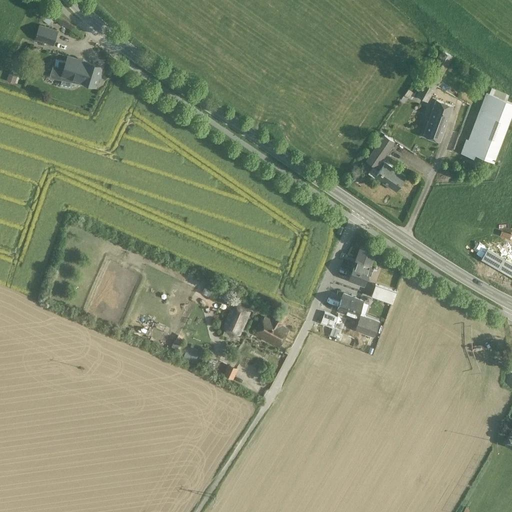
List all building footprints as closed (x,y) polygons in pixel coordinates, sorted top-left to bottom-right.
[(57,32),(40,26),(36,38),(53,44),(57,32)] [(442,49),(417,94),(428,100),(453,56),(442,49)] [(102,66),(68,56),(64,68),(53,65),(49,77),(81,83),(82,81),(96,86),(102,66)] [(7,80),(17,83),(20,74),(10,70),(7,80)] [(511,96),(492,88),(490,94),(487,92),(469,140),(466,139),(461,152),(474,158),(475,154),(494,161),(494,159),(495,160),(495,159),(495,158),(511,113),(511,96)] [(454,105),(436,99),(423,134),(441,141),(454,105)] [(385,135),(367,161),(377,168),(378,166),(381,168),(384,164),(381,162),(394,141),(385,135)] [(406,176),(385,162),(384,164),(381,168),(375,176),(397,191),(406,176)] [(511,260),(488,247),(482,259),(511,275),(511,260)] [(375,253),(360,248),(349,278),(364,284),(375,253)] [(396,291),(381,286),(377,297),(392,302),(396,291)] [(254,298),(241,292),(237,302),(250,307),(254,298)] [(363,301),(344,294),(338,309),(357,316),(363,301)] [(248,312),(233,306),(227,322),(242,327),(248,312)] [(279,309),(272,321),(265,317),(256,334),(279,346),(288,330),(280,325),(287,313),(279,309)] [(344,318),(333,314),(329,325),(340,329),(344,318)] [(379,321),(361,314),(356,329),(374,335),(379,321)] [(242,327),(227,322),(224,328),(239,334),(242,327)]
